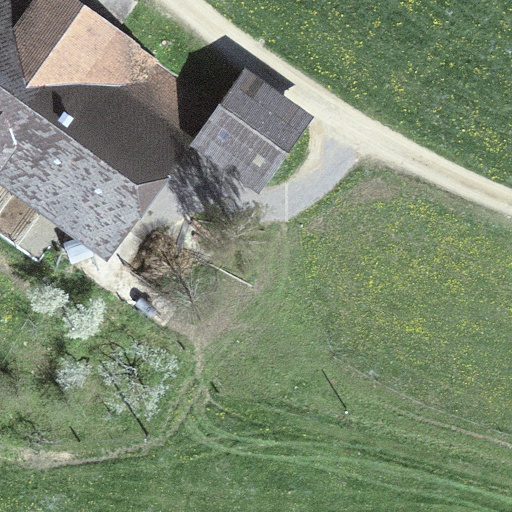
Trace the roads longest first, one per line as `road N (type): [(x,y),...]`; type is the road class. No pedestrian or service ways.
road 1 (unclassified): [(176,0),(350,123),(511,206)]
road 2 (track): [(350,123),(314,178),(279,203),(242,200),(185,168)]
